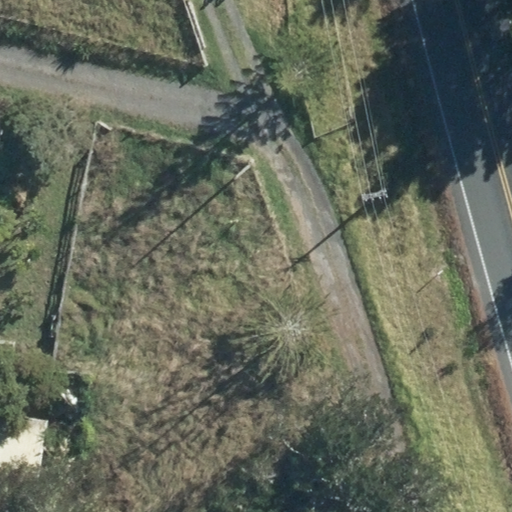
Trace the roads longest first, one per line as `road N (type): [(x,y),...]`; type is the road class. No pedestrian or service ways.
road 1 (track): [(412,511),(368,332),(254,102),(223,0)]
road 2 (secondary): [(511,266),(448,0)]
road 3 (track): [(254,102),(0,46)]
